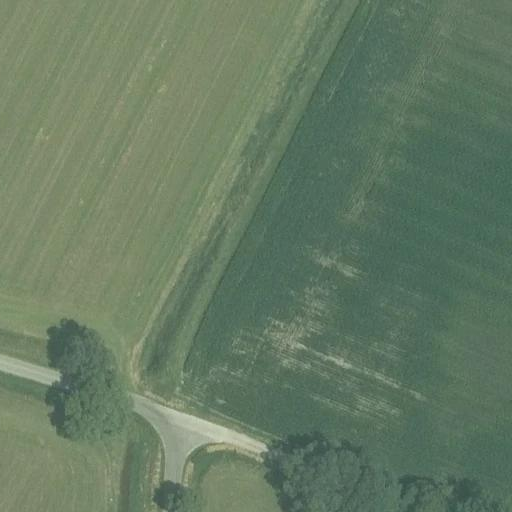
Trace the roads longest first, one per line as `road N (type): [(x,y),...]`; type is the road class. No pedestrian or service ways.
road 1 (unclassified): [(171,511),(176,418),(0,362)]
road 2 (track): [(176,418),(404,511)]
